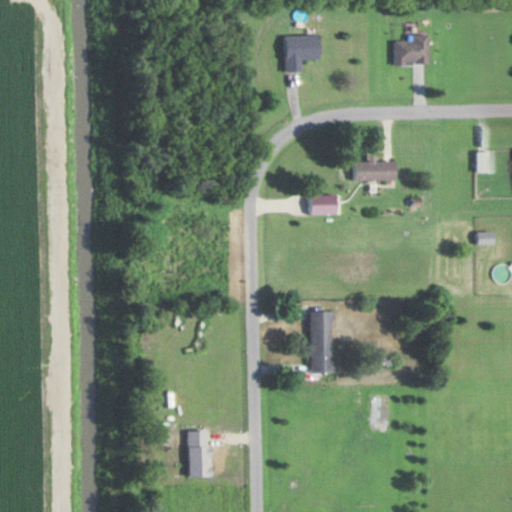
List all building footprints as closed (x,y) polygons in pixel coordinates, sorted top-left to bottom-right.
[(425,35),(409,35),(409,42),(390,42),(391,65),(426,65),(425,35)] [(282,73),(299,72),(298,61),(316,60),(315,36),(281,36),(282,73)] [(491,152),(474,153),(474,174),(491,173),(491,152)] [(373,163),(373,157),(365,157),(365,163),(350,163),(350,182),(394,181),(394,163),(373,163)] [(306,216),(334,215),(334,195),(305,196),(306,216)] [(492,232),(473,233),(473,246),(492,245),(492,232)] [(308,374),(331,374),(330,312),(307,313),(308,374)] [(210,476),(209,446),(205,446),(204,430),(184,431),(185,477),(210,476)]
